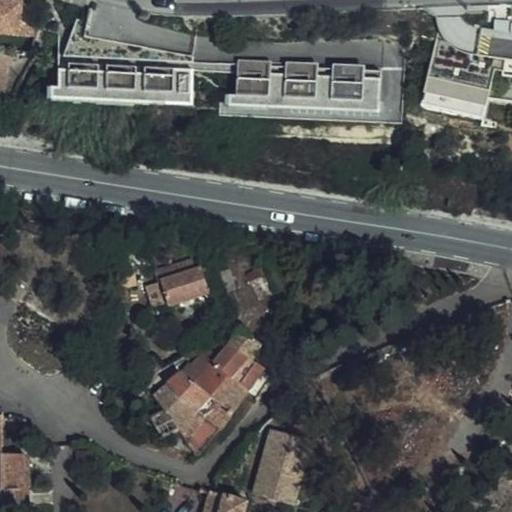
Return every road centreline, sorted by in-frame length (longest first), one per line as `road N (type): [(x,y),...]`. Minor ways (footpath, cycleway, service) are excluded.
road 1 (residential): [(511,280),(288,386),(194,470),(114,447),(62,413)]
road 2 (primary): [(0,166),(511,250)]
